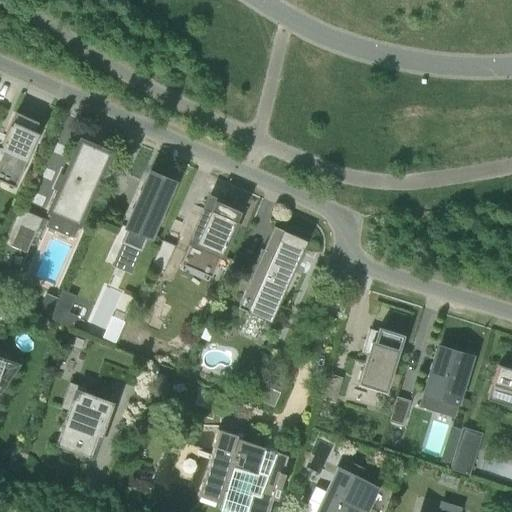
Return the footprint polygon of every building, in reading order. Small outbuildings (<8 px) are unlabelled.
[(0,181),(14,188),(36,138),(38,135),(33,133),(37,123),(15,113),(3,138),(4,139),(0,148),(0,150),(3,152),(0,159),(0,181)] [(80,141),(72,160),(49,211),(53,213),(46,227),(69,239),(76,224),(77,225),(107,155),(85,144),(80,141)] [(144,237),(148,238),(172,182),(150,172),(125,228),(127,229),(121,243),(138,251),(144,237)] [(211,277),(221,257),(240,213),(209,199),(207,203),(204,210),(190,243),(180,264),(211,277)] [(19,209),(3,245),(17,251),(22,240),(31,244),(42,219),(19,209)] [(263,249),(250,280),(259,284),(246,313),(270,323),(306,241),(282,231),(272,253),(263,249)] [(174,248),(162,243),(163,241),(162,241),(151,266),(163,272),(174,248)] [(35,316),(47,321),(50,313),(39,308),(35,316)] [(68,312),(63,325),(71,329),(77,316),(68,312)] [(370,342),(357,384),(385,392),(402,336),(378,328),(374,343),(370,342)] [(471,357),(440,347),(438,347),(437,350),(424,392),(437,396),(437,397),(457,403),(471,357)] [(0,384),(14,365),(0,359),(0,384)] [(511,369),(498,365),(488,395),(511,402),(511,369)] [(328,374),(320,399),(334,403),(341,379),(328,374)] [(60,407),(68,410),(56,444),(87,455),(107,399),(84,391),(85,388),(69,382),(60,407)] [(266,387),(260,401),(273,407),(279,393),(266,387)] [(396,397),(389,422),(402,426),(410,402),(396,397)] [(462,426),(449,468),(469,474),(470,470),(473,470),(478,453),(476,452),(482,432),(462,426)] [(215,502),(215,503),(219,504),(217,509),(221,511),(267,511),(269,507),(272,499),(276,500),(284,474),(281,473),(287,455),(274,451),(236,438),(237,435),(217,428),(211,446),(213,447),(206,469),(196,495),(215,502)] [(341,462),(317,511),(360,511),(376,480),(341,462)]
